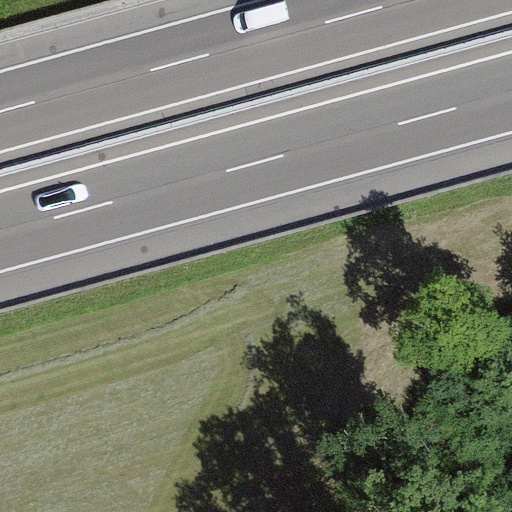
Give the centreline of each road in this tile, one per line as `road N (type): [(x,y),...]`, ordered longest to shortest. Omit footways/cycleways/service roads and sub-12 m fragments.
road 1 (motorway): [(0,235),(511,95)]
road 2 (motorway): [(409,0),(0,112)]
